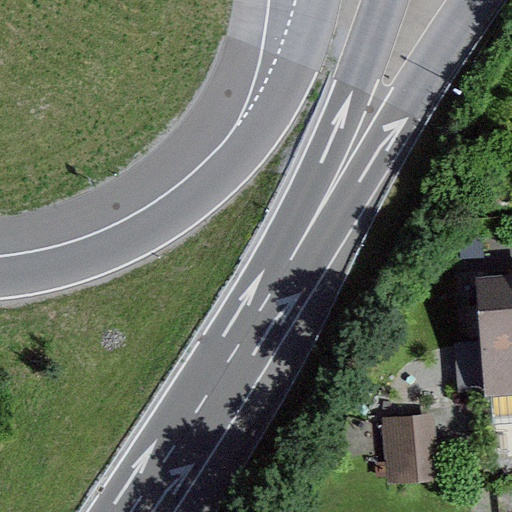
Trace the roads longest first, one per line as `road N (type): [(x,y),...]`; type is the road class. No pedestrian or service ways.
road 1 (motorway): [(301,57),(250,144),(171,216),(56,268),(0,276)]
road 2 (trunk): [(289,259),(477,0)]
road 3 (trunk): [(130,511),(289,259)]
road 4 (trunk): [(289,259),(386,0)]
